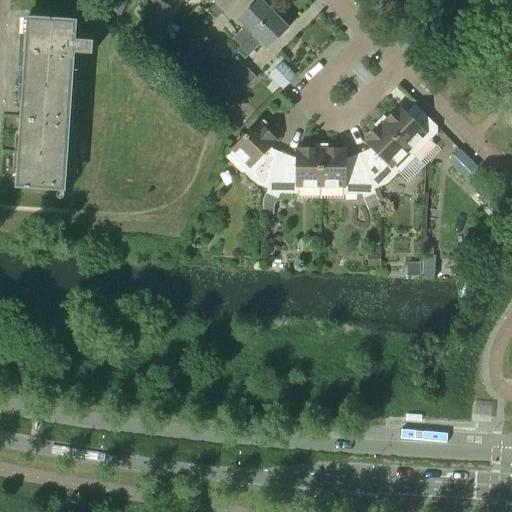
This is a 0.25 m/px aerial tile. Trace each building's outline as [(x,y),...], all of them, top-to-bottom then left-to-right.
[(223,11),(223,12),(235,0),(211,0),(214,3),(206,10),(215,19),(223,11)] [(232,39),(240,46),(252,35),(274,13),(260,0),(258,0),(238,21),(244,27),(232,39)] [(154,46),(174,9),(160,1),(143,35),(154,46)] [(288,28),(274,13),(252,35),(240,46),(236,50),(244,59),(260,44),(266,49),(288,28)] [(27,17),(26,36),(20,35),(18,67),(24,67),(15,187),(59,190),(68,52),(92,53),(93,40),(69,39),(71,20),(27,17)] [(191,83),(202,60),(212,41),(200,34),(186,61),(180,72),(191,83)] [(226,73),(215,95),(214,97),(223,107),(238,93),(239,95),(256,78),(235,57),(226,73)] [(215,95),(226,73),(202,60),(191,83),(215,95)] [(268,76),(282,90),(297,76),(283,62),(268,76)] [(436,133),(436,127),(414,104),(405,113),(399,107),(382,124),(416,158),(432,141),(430,139),(436,133)] [(258,123),(228,153),(225,156),(243,174),(244,172),(256,185),(267,189),(280,160),(270,156),(272,150),(270,147),(276,141),(258,123)] [(375,193),(373,189),(385,184),(397,172),(399,174),(416,158),(382,124),(365,141),(371,147),(368,150),(371,156),(361,160),(375,194),(375,193)] [(228,131),(235,137),(241,132),(234,125),(228,131)] [(320,188),(320,149),(296,149),(296,158),(293,158),(290,164),(280,160),(267,189),(266,193),(278,198),(280,194),(298,194),(298,188),(320,188)] [(363,198),(375,194),(361,160),(351,164),(348,158),(344,158),(345,149),(320,149),(320,188),(343,188),(343,194),(361,194),(363,198)] [(449,161),(465,177),(475,167),(459,151),(449,161)] [(483,241),(485,252),(496,250),(502,253),(508,246),(507,239),(510,230),(499,226),(495,239),(483,241)] [(422,251),(422,271),(432,271),(433,251),(422,251)]
